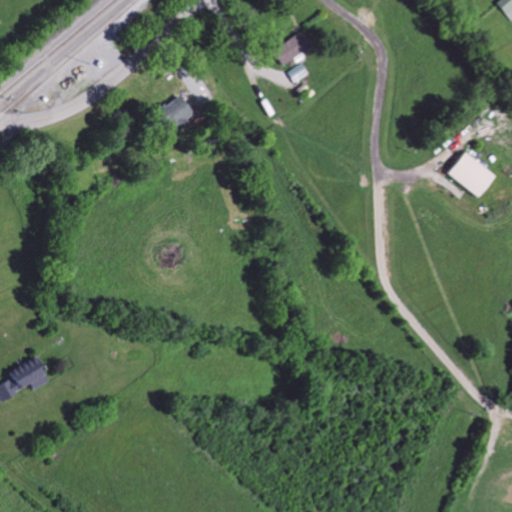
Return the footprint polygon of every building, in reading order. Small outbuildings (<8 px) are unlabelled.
[(511,0),(500,0),(496,4),(511,21),(511,0)] [(273,51),(283,66),(312,49),(303,33),(273,51)] [(156,116),(174,136),(196,116),(177,96),(156,116)] [(448,174),(479,199),(495,178),(464,153),(448,174)] [(9,373),(12,380),(0,385),(0,401),(32,386),(34,390),(48,383),(37,359),(9,373)]
